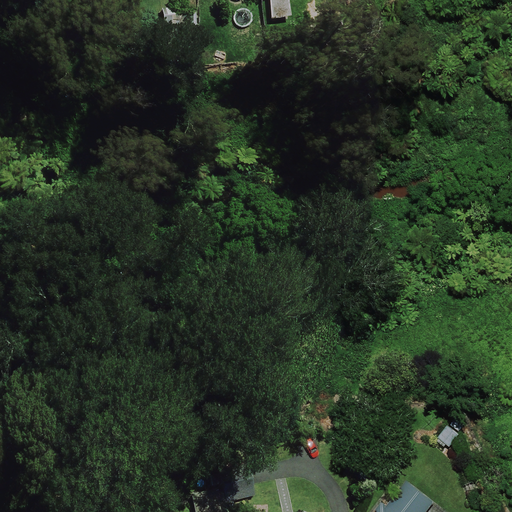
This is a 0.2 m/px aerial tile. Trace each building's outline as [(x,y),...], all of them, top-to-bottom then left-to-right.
[(174,32),(174,13),(157,13),(157,54),(184,54),(184,32),(174,32)] [(471,425),(437,413),(427,443),(461,454),(471,425)] [(243,456),(215,462),(225,506),(253,500),(243,456)] [(426,511),(433,504),(407,484),(384,511),(426,511)] [(222,511),(218,492),(185,500),(188,511),(222,511)]
